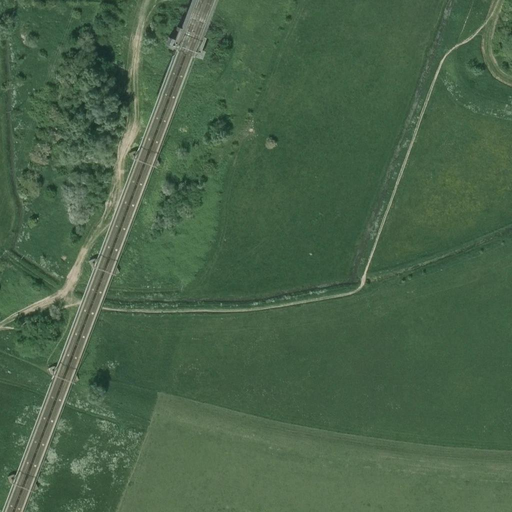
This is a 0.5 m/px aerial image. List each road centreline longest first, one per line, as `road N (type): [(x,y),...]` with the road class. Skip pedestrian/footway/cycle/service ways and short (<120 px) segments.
road 1 (track): [(66,293),(102,307),(151,309),(254,307),(360,288),(439,68),(456,45)]
road 2 (track): [(66,293),(119,152),(125,78),(154,0)]
